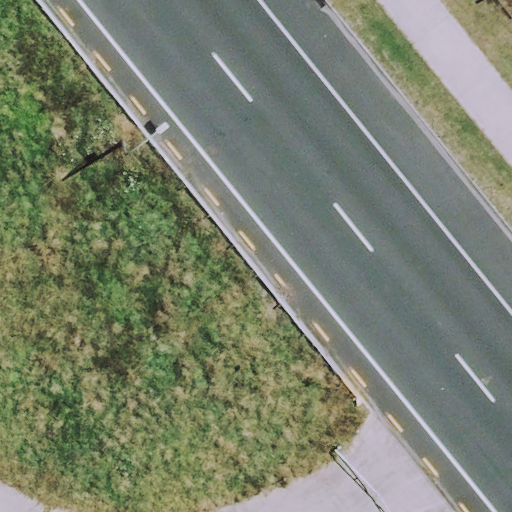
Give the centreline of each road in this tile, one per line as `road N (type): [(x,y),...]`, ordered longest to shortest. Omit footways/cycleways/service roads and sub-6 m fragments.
road 1 (unclassified): [(231,0),(511,371)]
road 2 (track): [(339,511),(507,365)]
